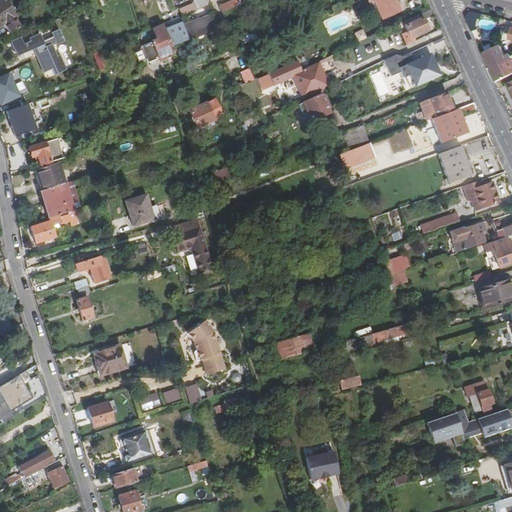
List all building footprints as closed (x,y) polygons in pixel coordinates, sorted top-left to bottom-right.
[(15,15),(4,0),(0,0),(0,37),(20,27),(13,17),(15,15)] [(210,4),(207,0),(193,0),(193,2),(192,3),(179,9),(182,16),(210,4)] [(222,13),(238,6),(235,0),(234,0),(219,7),(222,13)] [(367,0),(369,3),(373,1),(379,14),(382,19),(399,11),(393,0),(367,0)] [(182,25),(179,17),(162,24),(172,47),(215,29),(209,14),(182,25)] [(409,37),(427,29),(421,18),(404,26),(409,37)] [(162,24),(151,28),(156,40),(140,46),(146,62),(157,58),(158,60),(174,53),(172,47),(162,24)] [(499,44),(481,52),(495,81),(511,73),(511,27),(510,27),(507,36),(511,37),(511,50),(504,54),(499,44)] [(39,47),(40,51),(38,52),(46,71),(53,68),(56,74),(68,69),(61,54),(58,55),(53,45),(57,43),(57,44),(63,41),(58,29),(51,32),(53,35),(43,40),(39,33),(29,38),(30,41),(24,43),(21,37),(12,42),(18,56),(39,47)] [(432,55),(400,66),(408,89),(440,78),(432,55)] [(319,91),(328,87),(318,61),(300,69),(297,61),(269,73),(274,86),(294,77),(303,98),(319,91)] [(240,73),(245,83),(253,80),(248,69),(240,73)] [(0,77),(0,106),(28,93),(17,70),(0,77)] [(380,71),(370,75),(378,96),(388,93),(380,71)] [(428,99),(445,92),(441,83),(425,90),(428,99)] [(120,92),(106,97),(109,104),(123,99),(120,92)] [(445,92),(428,99),(435,115),(451,109),(445,92)] [(301,102),(305,112),(309,121),(329,112),(320,94),(301,102)] [(210,125),(209,123),(220,117),(220,116),(227,113),(220,98),(203,106),(200,102),(197,101),(188,106),(187,108),(189,111),(188,112),(196,129),(203,126),(204,128),(210,125)] [(300,114),(305,112),(301,102),(296,105),(300,114)] [(33,132),(50,126),(44,106),(27,112),(33,132)] [(470,129),(462,106),(445,113),(453,135),(470,129)] [(391,134),(384,117),(370,122),(377,140),(391,134)] [(38,165),(50,161),(44,142),(31,145),(30,148),(31,153),(33,155),(35,154),(38,165)] [(374,157),(369,143),(339,154),(344,168),(374,157)] [(415,149),(419,160),(434,155),(430,144),(415,149)] [(461,145),(437,153),(447,182),(471,174),(461,145)] [(59,161),(36,168),(42,189),(44,189),(66,182),(60,161),(59,161)] [(225,167),(211,174),(217,189),(232,182),(225,167)] [(480,185),(478,180),(463,185),(468,198),(472,197),(473,199),(476,198),(479,207),(499,201),(492,182),(480,185)] [(75,210),(66,182),(44,189),(52,217),(69,211),(74,210),(75,210)] [(42,189),(39,190),(47,218),(52,217),(44,189),(42,189)] [(130,226),(152,219),(145,195),(123,201),(130,226)] [(457,219),(455,211),(442,216),(444,224),(457,219)] [(71,222),(72,222),(69,213),(63,214),(65,222),(70,221),(71,222)] [(63,223),(61,215),(49,218),(50,220),(30,225),(36,243),(55,237),(52,226),(63,223)] [(448,230),(454,251),(482,242),(479,230),(482,228),(480,220),(448,230)] [(176,251),(188,248),(191,247),(193,252),(199,273),(211,270),(196,221),(171,228),(173,236),(172,236),(176,251)] [(498,238),(506,236),(511,233),(511,224),(507,226),(508,227),(496,230),(498,238)] [(399,232),(391,235),(393,242),(402,239),(399,232)] [(511,261),(511,249),(506,236),(498,238),(481,244),(485,252),(491,249),(498,266),(511,261)] [(140,255),(147,253),(144,244),(137,246),(140,255)] [(385,274),(391,272),(400,269),(409,267),(404,251),(380,259),(381,263),(385,274)] [(107,280),(100,256),(75,264),(78,273),(90,269),(94,283),(107,280)] [(363,269),(381,263),(380,259),(379,257),(360,263),(363,269)] [(351,273),(361,270),(359,264),(349,268),(351,273)] [(163,275),(175,271),(174,265),(161,269),(163,275)] [(400,269),(391,272),(393,280),(402,277),(400,269)] [(86,279),(74,282),(78,295),(89,292),(86,279)] [(484,306),(511,298),(511,296),(507,280),(480,287),(484,306)] [(93,317),(87,297),(76,300),(82,320),(93,317)] [(417,330),(416,326),(414,319),(368,333),(371,343),(417,330)] [(187,333),(193,342),(214,336),(213,332),(204,320),(187,333)] [(278,361),(313,350),(309,332),(273,344),(278,361)] [(218,348),(214,336),(193,342),(196,351),(194,351),(193,353),(194,355),(218,348)] [(93,353),(99,375),(135,364),(129,343),(93,353)] [(197,361),(202,359),(204,359),(206,356),(211,354),(212,361),(203,364),(204,367),(222,361),(218,348),(194,355),(195,360),(197,361)] [(204,359),(202,359),(203,364),(212,361),(211,354),(206,356),(204,359)] [(224,370),(222,361),(204,367),(206,375),(224,370)] [(0,419),(2,423),(10,419),(8,416),(39,397),(25,371),(0,386),(0,419)] [(344,388),(362,383),(361,375),(342,380),(344,388)] [(464,388),(466,393),(486,387),(484,382),(464,388)] [(189,390),(192,401),(214,394),(212,386),(199,390),(198,388),(189,390)] [(486,387),(466,393),(466,395),(468,394),(476,392),(476,393),(487,390),(486,387)] [(165,403),(179,399),(176,388),(162,391),(165,403)] [(491,404),(490,402),(489,398),(487,390),(476,393),(481,409),(483,414),(491,411),(488,405),(491,404)] [(138,396),(140,409),(158,406),(156,392),(138,396)] [(476,392),(468,394),(473,412),(481,409),(476,393),(476,392)] [(226,403),(217,405),(219,412),(243,406),(241,397),(225,401),(226,403)] [(92,427),(112,421),(107,403),(87,408),(92,427)] [(187,409),(181,412),(185,422),(191,420),(187,409)] [(463,409),(439,417),(443,427),(466,419),(463,409)] [(369,433),(373,431),(383,427),(382,422),(367,427),(369,433)] [(143,429),(121,437),(126,454),(123,455),(125,463),(151,455),(143,429)] [(358,439),(366,438),(364,430),(357,432),(358,439)] [(305,455),(309,479),(339,474),(334,449),(305,455)] [(34,473),(44,467),(43,465),(53,460),(48,451),(38,457),(40,460),(30,465),(34,473)] [(206,465),(205,461),(187,466),(188,471),(206,465)] [(511,463),(503,466),(511,493),(511,492),(511,463)] [(63,466),(48,472),(54,487),(69,481),(63,466)] [(115,488),(135,482),(132,469),(111,475),(115,488)] [(27,477),(29,482),(39,478),(36,472),(27,477)] [(14,483),(21,479),(20,477),(22,476),(20,473),(12,479),(14,483)] [(394,479),(396,486),(410,482),(407,475),(394,479)] [(121,511),(138,511),(140,511),(135,491),(117,496),(121,511)] [(176,495),(177,503),(186,502),(185,494),(176,495)] [(511,495),(489,503),(491,511),(508,511),(510,511),(509,507),(511,506),(511,495)]
